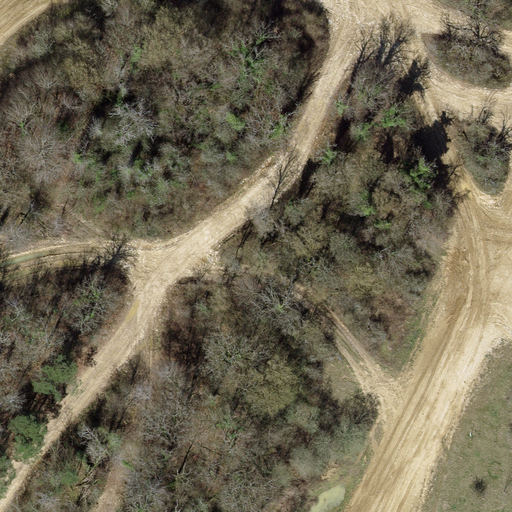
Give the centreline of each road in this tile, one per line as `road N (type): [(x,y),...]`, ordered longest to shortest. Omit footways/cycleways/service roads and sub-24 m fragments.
road 1 (track): [(363,0),(321,99),(267,189),(191,245),(0,494)]
road 2 (track): [(0,265),(89,247),(272,277),(315,302),(412,428)]
road 3 (track): [(402,0),(483,279),(511,315)]
road 4 (track): [(511,259),(485,281),(372,511)]
